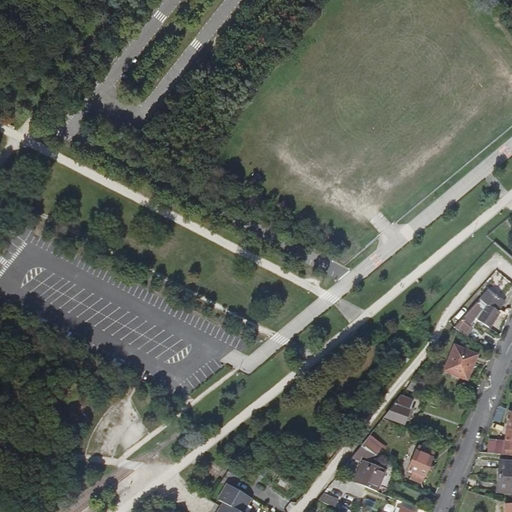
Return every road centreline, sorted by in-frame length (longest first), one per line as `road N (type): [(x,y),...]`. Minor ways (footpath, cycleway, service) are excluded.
road 1 (residential): [(298,511),(448,311),(497,256),(511,270)]
road 2 (residential): [(441,511),(511,337)]
